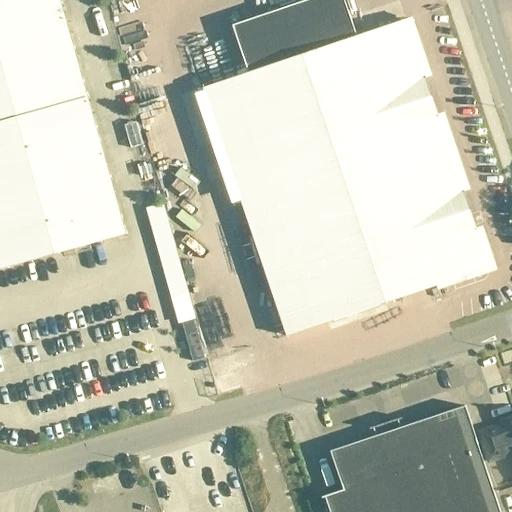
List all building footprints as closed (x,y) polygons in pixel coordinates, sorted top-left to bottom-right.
[(0,0),(0,271),(123,237),(85,101),(56,0),(0,0)] [(313,0),(231,28),(247,75),(201,90),(285,338),(488,270),(404,22),(354,39),(341,0),(313,0)] [(158,32),(120,48),(126,63),(165,47),(158,32)] [(122,128),(129,151),(140,147),(133,125),(122,128)] [(158,163),(147,172),(162,191),(173,182),(158,163)] [(373,440),(327,455),(340,494),(322,500),(325,511),(496,511),(462,410),(397,432),(394,423),(370,431),(373,440)] [(511,418),(495,424),(499,434),(477,441),(486,466),(507,459),(511,474),(511,418)]
